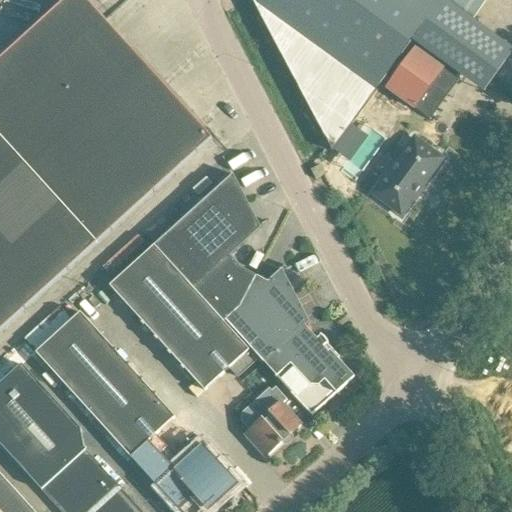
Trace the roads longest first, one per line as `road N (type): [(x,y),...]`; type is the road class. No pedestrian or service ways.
road 1 (unclassified): [(425,388),(386,344),(208,0)]
road 2 (unclassified): [(425,388),(511,217)]
road 3 (unclassified): [(288,511),(425,388)]
road 4 (unclassified): [(489,511),(425,388)]
